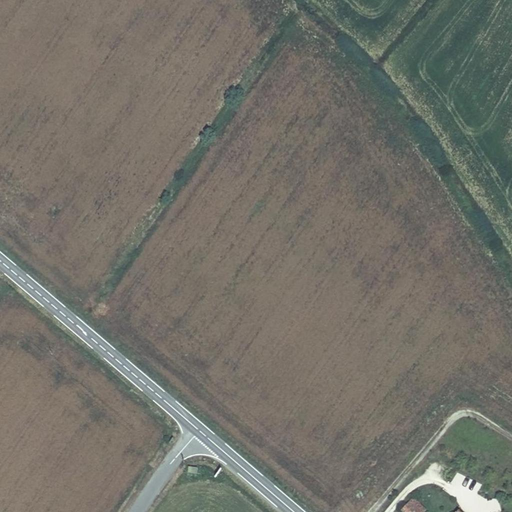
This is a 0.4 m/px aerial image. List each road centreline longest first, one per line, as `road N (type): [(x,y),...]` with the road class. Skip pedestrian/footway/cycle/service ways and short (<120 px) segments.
road 1 (secondary): [(200,428),(0,259)]
road 2 (track): [(511,437),(471,414),(455,416),(371,511)]
road 3 (secondary): [(297,511),(200,428)]
